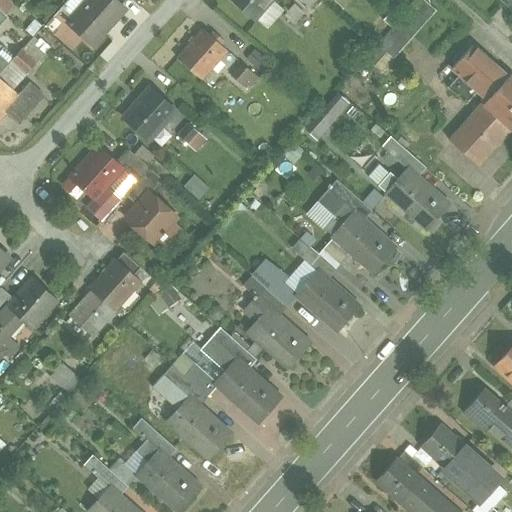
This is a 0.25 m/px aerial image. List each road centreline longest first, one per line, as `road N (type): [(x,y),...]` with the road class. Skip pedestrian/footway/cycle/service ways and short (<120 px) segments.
road 1 (secondary): [(511,241),(273,511)]
road 2 (residential): [(172,0),(14,177)]
